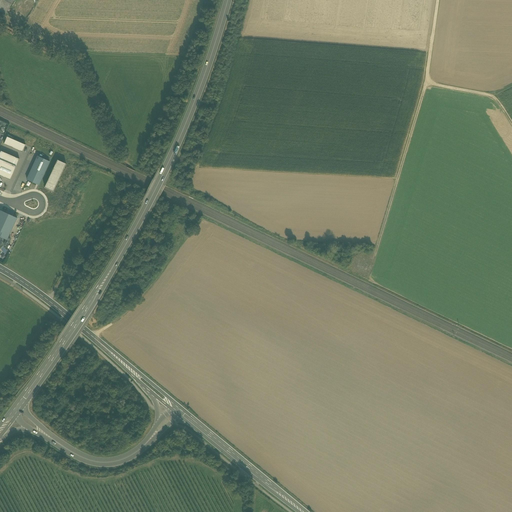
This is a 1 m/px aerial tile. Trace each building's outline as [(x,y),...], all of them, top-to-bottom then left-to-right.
[(0,0),(0,9),(6,13),(13,0),(0,0)] [(26,145),(7,137),(4,144),(22,152),(26,145)] [(1,151),(0,153),(0,159),(16,166),(19,159),(1,151)] [(50,162),(37,156),(27,179),(39,185),(50,162)] [(16,166),(0,159),(0,175),(10,180),(16,166)] [(53,192),(67,163),(58,159),(44,187),(53,192)] [(17,218),(0,210),(0,211),(0,235),(1,236),(1,237),(4,238),(4,239),(6,240),(7,240),(8,238),(17,218)]
